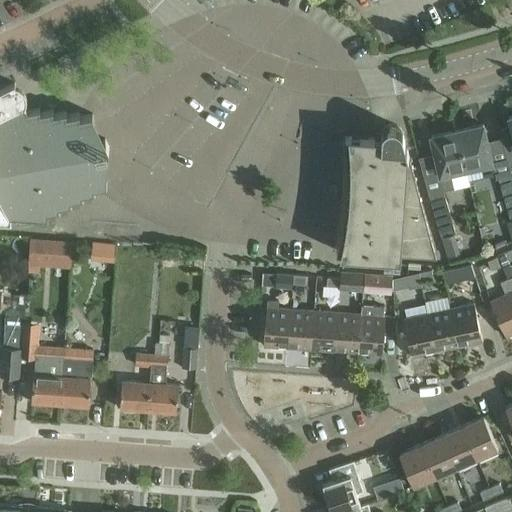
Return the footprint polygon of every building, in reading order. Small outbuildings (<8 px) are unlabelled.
[(84,196),(83,195),(82,193),(96,190),(95,188),(94,189),(94,186),(107,184),(107,182),(105,182),(101,175),(102,158),(98,139),(90,124),(91,116),(93,115),(93,114),(80,116),(79,114),(80,114),(80,112),(66,115),(66,112),(67,112),(66,111),(53,113),(53,111),(53,109),(40,112),(39,110),(40,110),(40,108),(27,110),(26,106),(26,104),(19,108),(9,87),(16,84),(15,83),(0,89),(0,220),(12,221),(12,220),(11,220),(11,216),(49,218),(49,216),(48,216),(48,212),(60,209),(60,208),(59,208),(59,206),(72,203),(72,201),(71,201),(70,199),(84,196)] [(511,115),(509,117),(511,126),(511,129),(501,134),(511,170),(511,169),(511,115)] [(436,258),(403,133),(402,130),(400,128),(399,127),(396,125),(394,125),(392,124),(389,125),(387,126),(385,127),(383,129),(382,131),(381,139),(345,136),(345,142),(346,153),(347,163),(347,172),(346,181),(346,193),(345,199),(344,207),(343,216),(342,225),(340,234),(339,242),(336,251),(436,258)] [(483,124),(457,130),(466,169),(482,165),(484,177),(495,175),(492,163),(483,124)] [(466,169),(457,130),(431,136),(444,191),(454,188),(451,173),(466,169)] [(511,220),(511,219),(511,173),(498,178),(511,220)] [(441,237),(456,233),(444,194),(430,199),(441,237)] [(73,241),(31,238),(29,262),(71,265),(73,241)] [(107,244),(106,259),(115,259),(116,244),(107,244)] [(499,257),(503,267),(509,264),(505,255),(499,257)] [(488,261),(492,270),(501,266),(497,257),(488,261)] [(474,277),(472,267),(472,264),(443,270),(446,283),(474,277)] [(511,269),(509,264),(502,267),(507,279),(511,288),(511,269)] [(340,278),(339,287),(339,289),(363,290),(364,272),(341,270),(340,278)] [(419,272),(421,281),(434,278),(432,270),(419,272)] [(391,293),(393,274),(365,271),(363,291),(391,293)] [(395,278),(397,289),(408,287),(408,288),(422,286),(421,281),(419,272),(395,278)] [(277,273),(276,286),(292,288),(293,283),(293,275),(277,273)] [(293,275),(293,283),(305,284),(306,275),(293,275)] [(339,287),(340,278),(327,277),(327,286),(339,287)] [(506,336),(511,333),(511,288),(507,279),(500,282),(506,294),(490,301),(506,336)] [(267,299),(267,307),(264,345),(288,347),(291,308),(278,307),(279,300),(267,299)] [(475,303),(451,308),(459,346),(483,341),(475,303)] [(362,304),(361,313),(359,352),(383,354),(386,315),(383,315),(384,306),(362,304)] [(314,310),(291,308),(288,347),(311,349),(314,310)] [(451,308),(428,313),(436,351),(459,346),(451,308)] [(314,310),(311,349),(335,351),(338,312),(314,310)] [(361,313),(338,312),(335,351),(359,352),(361,313)] [(436,351),(428,313),(404,318),(412,356),(436,351)] [(2,346),(0,370),(0,375),(20,377),(22,348),(23,325),(4,325),(4,346),(2,346)] [(152,354),(151,365),(168,366),(170,342),(156,341),(155,354),(152,354)] [(49,357),(65,358),(65,347),(37,345),(36,356),(49,357)] [(65,347),(65,358),(80,359),(81,348),(65,347)] [(182,368),(195,369),(197,348),(184,347),(182,368)] [(151,365),(152,354),(135,352),(134,364),(151,365)] [(49,357),(36,356),(33,402),(61,404),(65,358),(49,357)] [(65,358),(61,404),(89,406),(91,378),(79,377),(80,359),(65,358)] [(151,365),(150,382),(148,410),(176,412),(178,384),(167,383),(168,366),(151,365)] [(148,410),(150,382),(122,380),(120,408),(148,410)] [(484,417),(462,426),(476,458),(498,449),(484,417)] [(462,426),(441,435),(456,468),(476,458),(462,426)] [(456,468),(441,435),(421,445),(435,477),(456,468)] [(435,477),(421,445),(399,454),(413,486),(435,477)] [(331,511),(343,511),(361,506),(357,493),(363,491),(353,461),(329,469),(333,481),(323,484),(331,511)] [(392,494),(404,490),(400,479),(389,483),(392,494)] [(490,487),(493,495),(503,491),(499,483),(490,487)] [(493,495),(490,487),(480,492),(484,500),(493,495)] [(497,502),(501,511),(511,511),(511,505),(508,497),(497,502)] [(458,501),(448,506),(450,511),(455,511),(461,509),(458,501)] [(501,511),(497,502),(485,507),(487,511),(501,511)]
